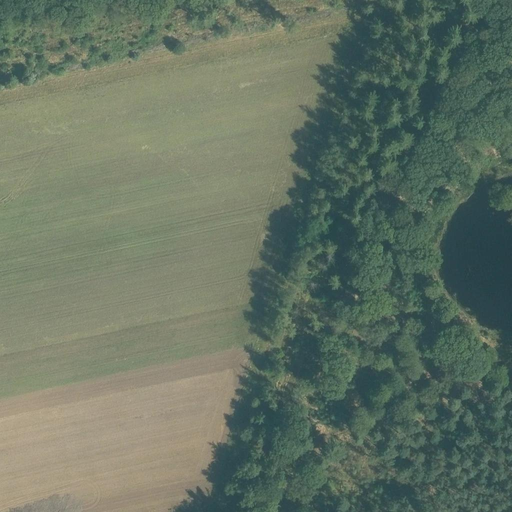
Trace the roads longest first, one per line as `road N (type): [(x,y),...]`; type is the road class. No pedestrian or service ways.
road 1 (track): [(511,2),(258,511)]
road 2 (track): [(291,441),(309,442),(511,371)]
